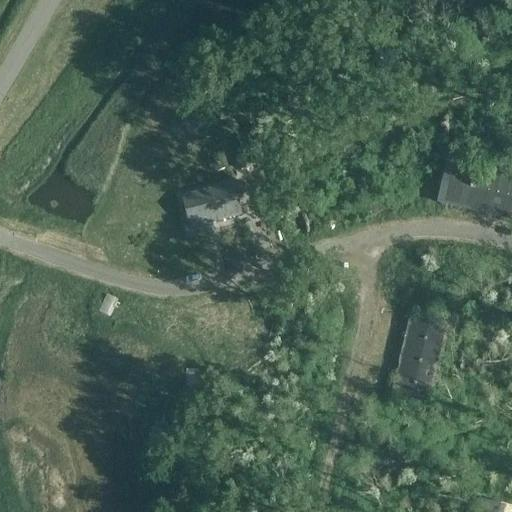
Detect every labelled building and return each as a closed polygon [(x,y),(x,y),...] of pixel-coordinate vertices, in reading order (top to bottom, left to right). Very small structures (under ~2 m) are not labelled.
[(339,24),(334,20),(337,18),(327,9),(314,23),(324,32),(331,23),(336,28),(339,24)] [(203,122),(202,122),(203,119),(191,114),(184,132),(196,136),(200,126),(206,128),(207,124),(203,122)] [(246,156),(237,159),(240,171),(250,169),(246,156)] [(511,221),(511,180),(447,165),(437,204),(448,207),(468,212),(488,216),(507,221),(511,221)] [(190,229),(241,216),(239,210),(251,207),(244,184),(233,187),(233,186),(182,200),(190,229)] [(123,303),(117,301),(118,300),(119,298),(107,293),(99,310),(111,315),(116,305),(121,307),(123,303)] [(490,345),(492,341),(498,343),(500,339),(494,336),(502,318),(508,320),(510,316),(504,313),(506,309),(487,300),(471,337),(490,345)] [(391,400),(430,409),(449,330),(410,320),(407,331),(402,351),(400,361),(398,371),(393,390),(391,400)] [(204,375),(198,375),(198,373),(198,372),(185,372),(185,391),(198,390),(198,379),(204,379),(204,375)]
